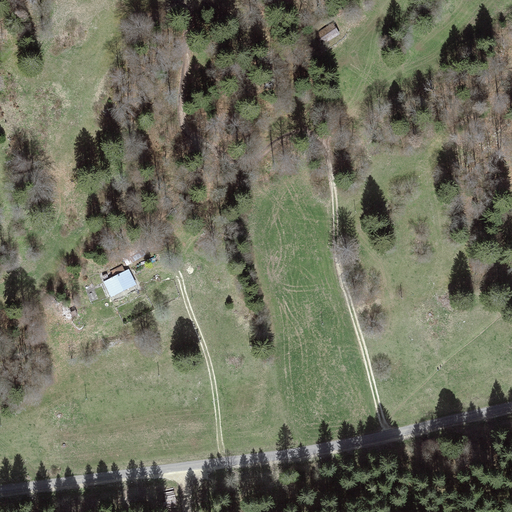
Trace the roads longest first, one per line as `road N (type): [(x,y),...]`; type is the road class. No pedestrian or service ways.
road 1 (track): [(388,435),(342,267),(324,142),(299,132),(237,158),(191,138),(183,92),(193,0)]
road 2 (unclassified): [(511,406),(290,453),(0,489)]
road 3 (track): [(229,460),(212,369),(181,286)]
